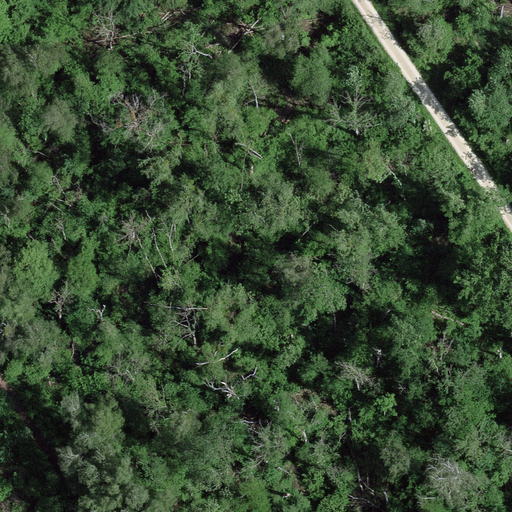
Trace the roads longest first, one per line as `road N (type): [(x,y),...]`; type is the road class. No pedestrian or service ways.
road 1 (track): [(360,0),(511,220)]
road 2 (track): [(92,511),(0,376)]
